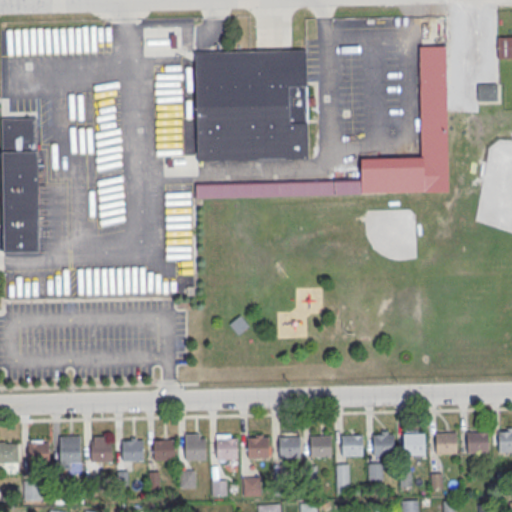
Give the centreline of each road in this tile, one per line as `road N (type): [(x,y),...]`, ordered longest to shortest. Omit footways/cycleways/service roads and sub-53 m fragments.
road 1 (residential): [(511,392),(0,404)]
road 2 (residential): [(0,6),(245,0)]
